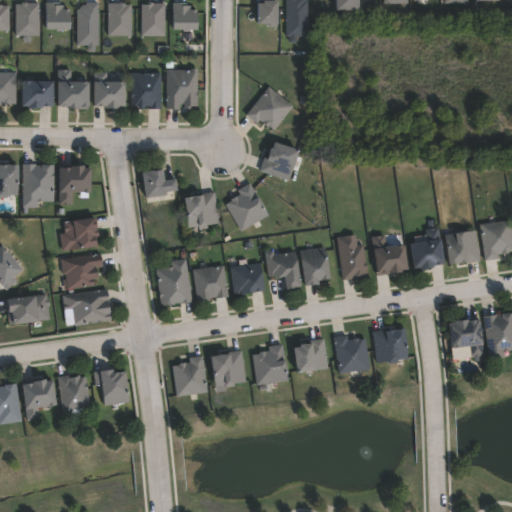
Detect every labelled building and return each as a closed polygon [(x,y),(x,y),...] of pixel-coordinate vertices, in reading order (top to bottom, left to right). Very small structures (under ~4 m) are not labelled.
[(305,0),(305,1),(308,1),(307,36),(297,36),(297,43),(290,43),(290,36),(286,36),(286,1),(286,0),(305,0)] [(359,0),(359,10),(338,10),(338,0),(359,0)] [(277,24),(277,27),(269,27),(269,24),(259,24),(259,3),(265,4),(265,1),(279,1),(279,4),(278,24),(277,24)] [(27,2),(27,3),(39,3),(39,5),(39,35),(15,35),(16,4),(22,4),(22,2),(27,2)] [(95,45),(95,51),(88,51),(88,45),(77,45),(77,9),(80,9),(80,5),(86,5),(86,2),(98,2),(98,9),(98,45),(95,45)] [(58,3),(58,5),(64,6),(64,10),(70,10),(70,29),(63,29),(58,29),(45,29),(45,3),(58,3)] [(125,3),(125,5),(131,5),(131,36),(108,35),(108,4),(108,3),(120,3),(125,3)] [(165,36),(141,36),(142,4),(150,4),(150,3),(165,3),(165,4),(165,36)] [(187,3),(187,6),(191,6),(191,10),(197,10),(197,29),(172,29),(172,10),(172,3),(187,3)] [(0,4),(2,4),(2,6),(9,6),(9,30),(0,30),(0,4)] [(197,69),(197,106),(189,106),(189,109),(183,109),(183,104),(178,104),(178,110),(165,109),(166,70),(188,71),(188,69),(197,69)] [(86,83),(86,110),(76,109),(76,107),(74,107),(74,109),(68,108),(68,107),(65,107),(65,108),(59,108),(59,107),(55,107),(56,70),(70,70),(70,82),(86,83)] [(123,83),(122,107),(116,107),(116,109),(103,109),(103,107),(92,107),(92,72),(103,73),(102,82),(123,83)] [(0,73),(15,73),(14,104),(7,104),(7,105),(0,105),(0,73)] [(140,73),(140,75),(148,75),(148,74),(160,74),(160,109),(147,109),(147,107),(143,107),(143,110),(136,110),(136,106),(130,106),(131,73),(140,73)] [(40,107),(40,109),(26,109),(26,107),(19,107),(19,82),(51,82),(50,107),(40,107)] [(292,107),(272,131),(267,127),(266,128),(258,121),(256,124),(245,115),(269,87),(292,107)] [(274,144),(297,151),(288,180),(260,171),(264,158),(266,159),(269,149),(272,150),(274,144)] [(35,165),(53,165),(52,202),(36,202),(36,208),(22,208),(23,165),(35,165)] [(0,166),(16,166),(16,196),(5,196),(5,198),(0,198),(0,166)] [(82,167),(82,168),(87,168),(87,193),(71,194),(71,205),(58,205),(57,168),(68,168),(68,167),(82,167)] [(161,171),(162,182),(174,180),(175,191),(163,193),(164,197),(144,199),(140,174),(161,171)] [(267,215),(240,231),(224,205),(230,201),(230,200),(239,194),(237,191),(248,184),(267,215)] [(206,225),(206,229),(197,230),(197,227),(187,228),(183,199),(200,197),(200,194),(214,192),(218,224),(206,225)] [(96,247),(61,252),(59,234),(63,234),(62,224),(93,219),(96,237),(95,237),(96,247)] [(498,260),(484,262),(480,225),(510,221),(511,236),(511,251),(508,252),(508,254),(498,256),(498,260)] [(431,269),(420,270),(419,269),(412,270),(409,244),(417,243),(417,238),(426,237),(425,230),(438,228),(443,265),(431,267),(431,269)] [(479,262),(448,266),(444,235),(475,231),(479,262)] [(355,235),(357,246),(362,245),(367,278),(343,281),(337,238),(355,235)] [(384,236),(386,248),(402,246),(406,270),(400,271),(400,273),(387,275),(387,273),(375,275),(372,251),(373,250),(371,238),(384,236)] [(12,278),(16,282),(5,291),(1,287),(0,288),(0,247),(20,271),(12,278)] [(317,286),(304,288),(299,252),(324,249),(329,281),(316,282),(317,286)] [(272,251),(273,255),(294,252),(299,288),(292,289),(292,290),(285,290),(283,277),(273,279),(273,278),(268,278),(264,252),(272,251)] [(95,268),(95,274),(96,273),(97,279),(93,280),(94,286),(67,290),(64,275),(63,275),(60,260),(99,254),(101,267),(95,268)] [(191,303),(160,307),(155,270),(170,268),(170,262),(185,260),(191,303)] [(252,295),(240,297),(240,295),(233,296),(230,268),(258,264),(262,292),(251,293),(252,295)] [(227,298),(216,300),(216,298),(208,299),(208,301),(197,303),(193,270),(223,266),(227,298)] [(107,291),(111,322),(73,327),(71,311),(64,312),(62,297),(107,291)] [(45,295),(45,299),(47,299),(48,307),(47,307),(48,320),(35,322),(35,323),(10,326),(8,314),(7,314),(5,301),(45,295)] [(511,313),(511,350),(502,352),(503,358),(489,361),(482,317),(496,315),(496,316),(511,313)] [(466,320),(466,322),(478,321),(483,357),(470,359),(468,348),(451,350),(448,325),(453,324),(453,322),(466,320)] [(402,330),(407,358),(396,360),(397,362),(376,365),(372,333),(385,331),(385,332),(402,330)] [(346,336),(347,341),(357,339),(357,341),(364,340),(369,370),(338,375),(333,338),(346,336)] [(327,369),(295,373),(292,349),(298,348),(298,346),(309,345),(309,342),(323,340),(327,369)] [(277,382),(278,387),(270,388),(270,383),(255,384),(252,355),(258,355),(258,353),(268,351),(267,347),(282,345),(286,381),(277,382)] [(225,390),(215,391),(210,353),(241,349),(245,381),(233,383),(233,386),(225,387),(225,390)] [(202,355),(207,392),(175,396),(171,365),(178,364),(177,362),(184,362),(189,362),(188,357),(202,355)] [(111,367),(111,370),(115,370),(115,371),(123,369),(128,401),(103,405),(100,384),(94,385),(92,372),(98,371),(98,369),(111,367)] [(67,374),(67,376),(78,374),(79,376),(84,375),(88,407),(87,408),(80,409),(80,408),(70,409),(71,413),(61,415),(56,376),(67,374)] [(43,377),(44,379),(50,378),(53,403),(37,406),(39,418),(26,420),(21,383),(30,381),(30,379),(43,377)] [(15,382),(20,413),(0,416),(0,386),(3,386),(2,384),(15,382)]
